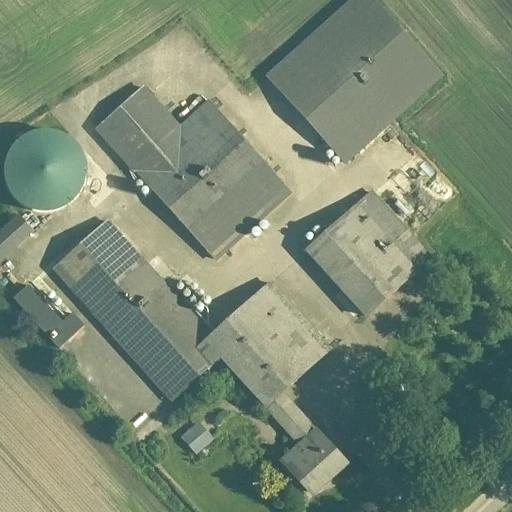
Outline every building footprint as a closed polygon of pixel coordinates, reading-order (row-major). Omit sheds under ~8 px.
[(369,0),(355,0),(265,84),(344,169),(442,78),(369,0)] [(134,77),(83,119),(208,266),(291,196),(202,92),(169,119),(134,77)] [(74,152),(62,143),(49,138),(35,139),(22,144),(11,153),(4,165),(2,179),(4,192),(10,203),(19,212),(30,218),(43,220),(55,218),(67,212),(76,203),(82,192),(84,178),(81,164),(74,152)] [(360,179),(292,241),(356,310),(423,248),(360,179)] [(300,488),(338,453),(274,384),(322,340),(258,270),(201,322),(94,207),(35,261),(80,309),(102,288),(167,359),(117,405),(137,427),(192,377),(185,369),(207,349),(288,437),(269,454),(300,488)] [(0,261),(31,233),(15,215),(0,228),(0,261)] [(82,326),(70,313),(61,322),(25,285),(10,301),(58,350),(82,326)] [(196,422),(178,438),(193,456),(212,440),(196,422)]
